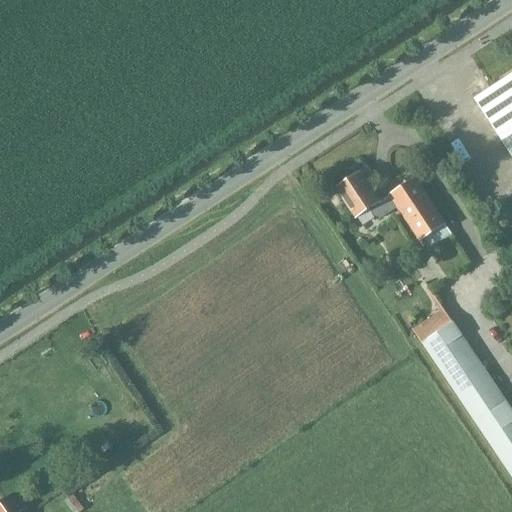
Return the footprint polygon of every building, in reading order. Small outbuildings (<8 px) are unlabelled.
[(511,73),(474,99),(511,156),(511,73)] [(397,208),(388,196),(380,202),(361,173),(337,189),(356,219),(370,210),(374,217),(381,218),(397,208)] [(388,196),(397,208),(419,242),(425,238),(432,248),(452,235),(445,225),(446,224),(415,178),(388,196)] [(481,319),(471,324),(482,344),(492,339),(481,319)] [(511,410),(453,323),(422,344),(511,478),(511,410)]
